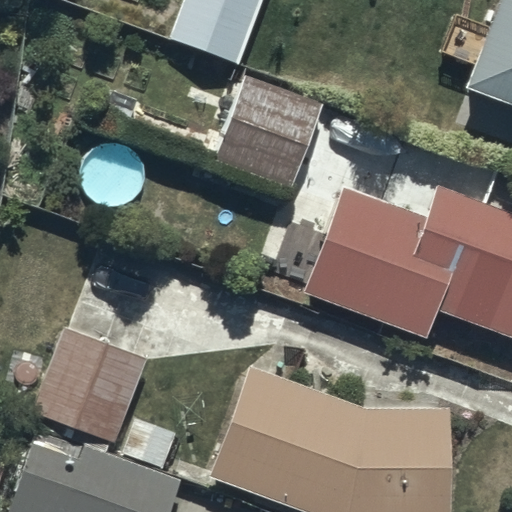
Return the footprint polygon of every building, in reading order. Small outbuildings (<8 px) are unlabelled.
[(260,0),(182,0),(167,42),(235,68),(260,0)] [(511,0),(497,0),(462,92),(511,110),(511,0)] [(321,111),(241,81),(210,163),(290,193),(321,111)] [(422,225),(335,194),(298,299),(424,343),(433,316),(511,344),(511,222),(433,194),(422,225)] [(8,222),(0,248),(76,273),(85,246),(8,222)] [(143,363),(62,330),(27,414),(110,448),(108,453),(160,475),(175,438),(122,416),(143,363)] [(443,511),(445,414),(359,413),(244,375),(207,481),(295,511),(443,511)] [(165,511),(175,486),(80,454),(74,470),(30,455),(10,511),(165,511)]
